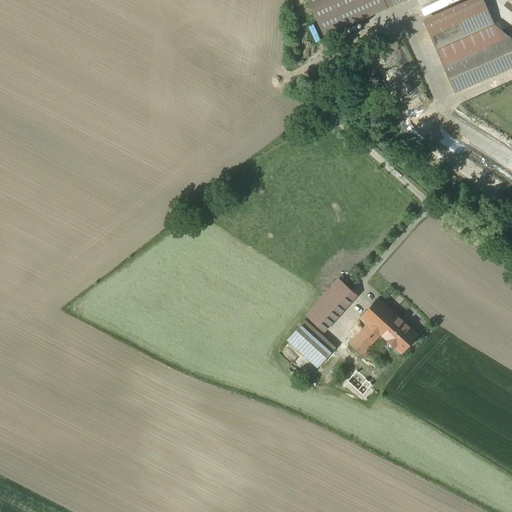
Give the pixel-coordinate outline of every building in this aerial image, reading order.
[(308,0),(325,37),(409,0),(308,0)] [(447,7),(443,0),(442,0),(420,9),(423,17),(447,7)] [(483,0),(468,0),(422,20),(435,50),(494,25),(483,0)] [(494,25),(435,50),(455,94),(511,69),(511,39),(510,35),(494,25)] [(356,296),(338,281),(285,342),(318,371),(336,351),(320,337),(356,296)] [(380,334),(397,316),(378,299),(361,317),(368,323),(349,344),(361,355),(380,334)] [(418,335),(397,316),(380,334),(401,353),(418,335)] [(378,366),(365,356),(356,367),(370,377),(378,366)]
